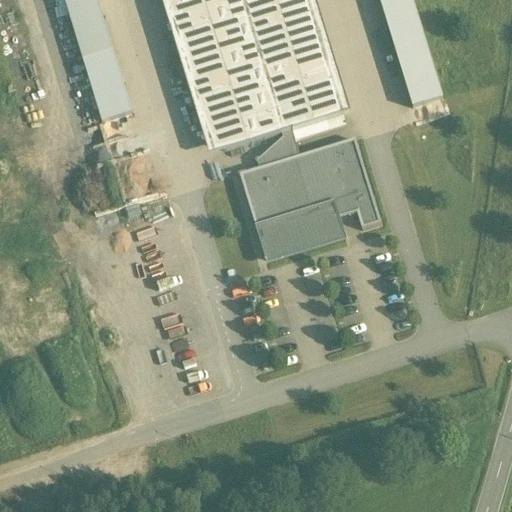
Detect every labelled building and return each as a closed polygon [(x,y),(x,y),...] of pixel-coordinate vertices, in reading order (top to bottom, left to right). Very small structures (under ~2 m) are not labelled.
[(18,0),(2,0),(3,15),(19,14),(18,0)] [(97,0),(68,0),(65,1),(83,65),(114,56),(97,0)] [(229,154),(281,137),(291,134),(342,118),(305,0),(159,0),(160,4),(176,13),(166,31),(170,33),(203,136),(201,140),(229,154)] [(314,0),(305,0),(342,118),(350,115),(314,0)] [(442,102),(411,0),(378,0),(413,111),(442,102)] [(300,160),(291,134),(281,137),(282,141),(257,164),(259,173),(239,178),(268,268),(347,244),(339,221),(357,217),(362,232),(380,227),(355,143),(300,160)]
